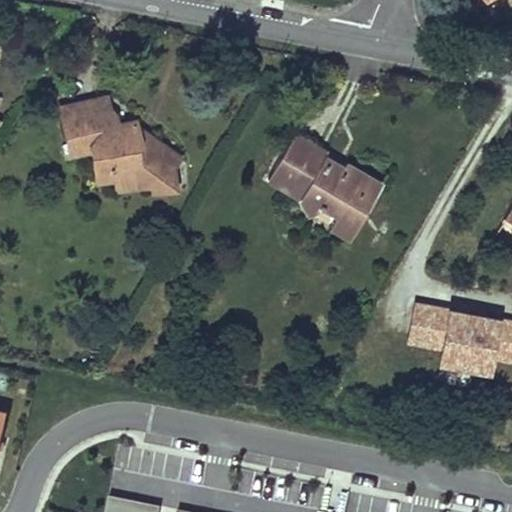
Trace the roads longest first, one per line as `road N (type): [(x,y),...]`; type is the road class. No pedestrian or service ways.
road 1 (residential): [(13,511),(57,445),(103,416),(227,434)]
road 2 (residential): [(140,0),(368,42)]
road 3 (unknown): [(511,102),(421,247),(412,270),(417,287)]
road 4 (residential): [(227,434),(433,476)]
road 5 (residential): [(368,42),(511,70)]
